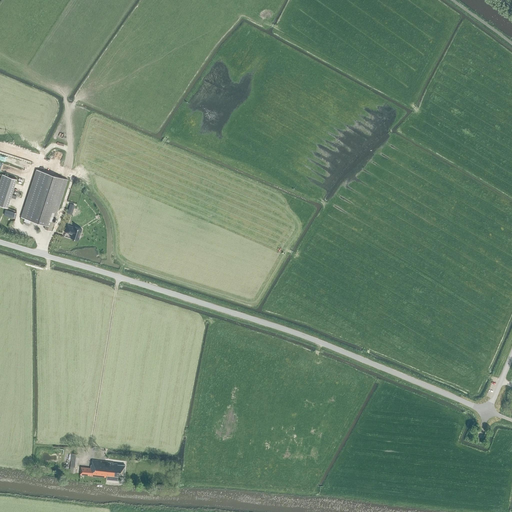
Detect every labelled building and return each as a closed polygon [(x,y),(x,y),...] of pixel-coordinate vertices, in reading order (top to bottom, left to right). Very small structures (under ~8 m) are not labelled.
[(50,231),(67,180),(37,170),(22,217),(46,225),(44,229),(50,231)] [(0,180),(0,205),(8,208),(17,179),(2,174),(0,180)] [(78,202),(81,191),(72,189),(69,200),(78,202)] [(71,237),(78,240),(82,229),(74,227),(68,225),(66,232),(72,234),(71,237)] [(91,465),(90,468),(81,467),(80,475),(117,479),(118,476),(124,477),(126,465),(118,464),(114,463),(92,460),(91,465)]
